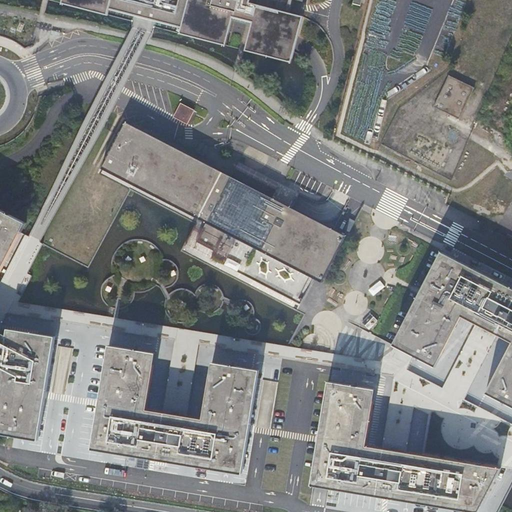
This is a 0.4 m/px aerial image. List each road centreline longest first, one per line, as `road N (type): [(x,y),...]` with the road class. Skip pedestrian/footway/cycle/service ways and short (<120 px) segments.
road 1 (unclassified): [(511,261),(168,73),(83,55),(15,79)]
road 2 (motorway): [(139,511),(0,481)]
